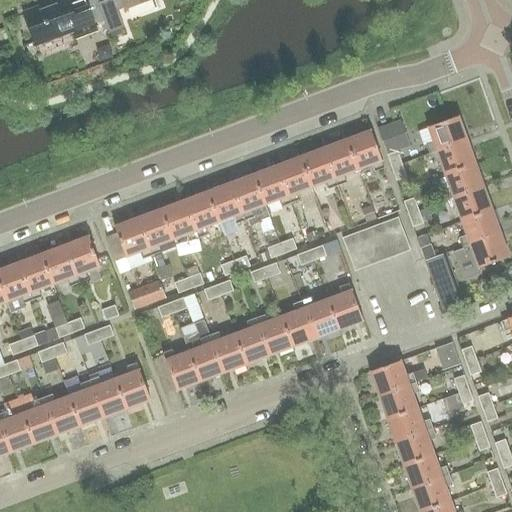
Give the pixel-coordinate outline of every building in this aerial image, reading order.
[(75,36),(95,29),(85,1),(70,6),(67,0),(61,0),(24,14),(36,45),(74,31),(75,36)] [(118,12),(149,0),(109,0),(98,4),(109,33),(124,28),(118,12)] [(101,60),(115,56),(111,44),(97,48),(101,60)] [(427,145),(430,154),(467,141),(459,117),(428,128),(433,143),(427,145)] [(378,130),(388,156),(398,152),(411,147),(402,122),(378,130)] [(371,131),(347,140),(359,171),(372,166),(375,172),(385,169),(371,131)] [(359,171),(347,140),(324,149),(338,186),(347,183),(344,176),(359,171)] [(476,164),(467,141),(430,154),(433,164),(440,161),(445,175),(476,164)] [(338,186),(324,149),(301,157),(312,188),(326,183),(328,190),(338,186)] [(398,152),(388,156),(387,156),(392,168),(402,164),(398,152)] [(312,188),(301,157),(278,166),(292,203),(301,200),(298,193),(312,188)] [(407,177),(402,164),(392,168),(397,181),(407,177)] [(484,188),(476,164),(445,175),(450,189),(443,192),(447,201),(484,188)] [(292,203),(278,166),(254,175),(266,205),(279,200),(282,207),(292,203)] [(266,205),(254,175),(231,184),(245,221),(254,217),(252,211),(266,205)] [(245,221),(231,184),(208,192),(219,223),(233,218),(236,224),(245,221)] [(492,211),(484,188),(447,201),(450,210),(457,208),(462,222),(492,211)] [(219,223),(208,192),(185,201),(199,238),(208,235),(205,228),(219,223)] [(419,211),(415,199),(405,203),(409,214),(419,211)] [(199,238),(185,201),(161,210),(173,240),(187,235),(189,242),(199,238)] [(375,215),(373,207),(362,211),(365,219),(375,215)] [(173,240),(161,210),(138,219),(152,256),(162,252),(159,246),(173,240)] [(424,225),(419,211),(409,214),(414,228),(424,225)] [(501,234),(492,211),(462,222),(467,236),(460,238),(463,248),(501,234)] [(402,227),(398,218),(384,223),(388,232),(391,231),(402,227)] [(152,256),(138,219),(115,227),(126,258),(141,252),(143,259),(152,256)] [(388,232),(384,223),(371,228),(374,237),(380,235),(388,232)] [(411,251),(402,227),(391,231),(399,255),(411,251)] [(374,237),(371,228),(357,233),(360,243),(369,239),(374,237)] [(399,255),(391,231),(388,232),(380,235),(388,259),(399,255)] [(307,236),(310,244),(317,241),(314,233),(307,236)] [(360,243),(357,233),(343,238),(346,248),(358,244),(360,243)] [(509,258),(501,234),(463,248),(467,257),(473,254),(479,269),(509,258)] [(380,235),(374,237),(369,239),(377,263),(388,259),(380,235)] [(436,258),(428,235),(418,239),(426,261),(436,258)] [(100,268),(99,263),(92,245),(89,237),(66,246),(80,283),(88,280),(86,273),(100,268)] [(297,249),(293,238),(280,243),(284,254),(297,249)] [(377,263),(369,239),(360,243),(358,244),(366,267),(377,263)] [(101,241),(92,245),(99,263),(108,259),(101,241)] [(284,254),(280,243),(267,248),(271,258),(284,254)] [(366,267),(358,244),(346,248),(355,271),(366,267)] [(80,283),(66,246),(42,255),(54,285),(67,280),(70,287),(80,283)] [(327,256),(323,247),(310,251),(314,261),(327,256)] [(314,261),(310,251),(298,256),(301,266),(314,261)] [(54,285),(42,255),(19,263),(33,301),(42,297),(39,290),(54,285)] [(250,266),(247,257),(234,261),(237,271),(250,266)] [(440,271),(436,258),(426,261),(430,275),(440,271)] [(237,271),(234,261),(221,266),(225,276),(237,271)] [(19,263),(0,270),(0,283),(7,302),(12,314),(25,308),(23,304),(33,301),(19,263)] [(281,274),(277,263),(264,268),(268,279),(281,274)] [(442,274),(449,288),(472,277),(466,263),(442,274)] [(268,279),(264,268),(251,273),(255,283),(268,279)] [(204,283),(201,274),(187,279),(191,288),(204,283)] [(191,288),(187,279),(175,283),(179,293),(191,288)] [(234,292),(230,280),(217,285),(221,296),(234,292)] [(165,298),(159,281),(128,292),(134,308),(145,306),(165,298)] [(342,295),(329,300),(340,330),(363,321),(349,284),(339,288),(342,295)] [(221,296),(217,285),(204,290),(208,301),(221,296)] [(188,309),(184,298),(171,303),(174,314),(188,309)] [(340,330),(329,300),(314,305),(312,298),(303,302),(317,339),(340,330)] [(317,339),(303,302),(293,305),(296,312),(282,317),(293,348),(317,339)] [(174,314),(171,303),(158,308),(162,318),(174,314)] [(119,316),(115,306),(102,311),(106,321),(119,316)] [(293,348),(282,317),(268,322),(265,316),(256,319),(270,356),(293,348)] [(511,318),(502,322),(506,332),(511,329),(511,318)] [(84,329),(81,319),(68,324),(72,333),(84,329)] [(270,356),(256,319),(247,322),(249,329),(235,335),(247,365),(270,356)] [(224,374),(210,336),(211,336),(205,320),(194,323),(197,332),(184,337),(189,352),(200,382),(224,374)] [(72,333),(68,324),(56,328),(59,338),(72,333)] [(114,336),(110,326),(98,330),(101,340),(114,336)] [(49,342),(45,332),(32,337),(29,329),(19,333),(22,340),(22,341),(25,351),(49,342)] [(101,340),(98,330),(84,335),(88,345),(101,340)] [(247,365),(235,335),(222,340),(219,333),(211,336),(210,336),(224,374),(247,365)] [(25,351),(22,341),(9,345),(13,355),(25,351)] [(68,353),(64,343),(51,348),(55,358),(68,353)] [(457,366),(453,357),(457,355),(452,343),(436,349),(443,371),(457,366)] [(477,360),(472,346),(467,348),(462,350),(467,363),(477,360)] [(55,358),(51,348),(38,353),(42,363),(55,358)] [(200,382),(189,352),(175,357),(173,350),(163,354),(177,391),(200,382)] [(21,371),(17,360),(5,365),(8,375),(21,371)] [(482,372),(477,360),(467,363),(471,375),(475,374),(475,375),(482,372)] [(406,376),(401,362),(370,373),(379,396),(416,383),(413,374),(406,376)] [(129,374),(116,379),(127,410),(151,401),(137,364),(127,367),(129,374)] [(0,378),(8,375),(5,365),(0,366),(0,378)] [(469,390),(464,375),(454,379),(459,394),(469,390)] [(127,410),(116,379),(102,385),(99,378),(90,381),(104,418),(127,410)] [(104,418),(90,381),(81,385),(83,392),(70,397),(81,427),(104,418)] [(420,392),(416,383),(379,396),(387,419),(417,408),(413,395),(420,392)] [(473,401),(469,390),(459,394),(463,404),(473,401)] [(494,406),(489,393),(478,397),(483,410),(494,406)] [(81,427),(70,397),(56,402),(53,395),(44,399),(58,436),(81,427)] [(58,436),(44,399),(34,402),(37,409),(23,414),(34,445),(58,436)] [(498,419),(494,406),(483,410),(487,422),(491,420),(492,421),(498,419)] [(423,423),(417,408),(387,419),(395,443),(433,429),(429,420),(423,423)] [(34,445),(23,414),(9,419),(7,412),(0,414),(0,423),(11,453),(34,445)] [(486,437),(481,422),(471,426),(476,440),(486,437)] [(0,457),(11,453),(0,423),(0,457)] [(436,439),(433,429),(395,443),(403,466),(434,455),(429,441),(436,439)] [(490,448),(486,437),(476,440),(480,452),(490,448)] [(510,453),(506,439),(495,444),(500,457),(510,453)] [(511,467),(511,457),(510,453),(500,457),(504,469),(508,467),(509,468),(511,467)] [(439,469),(434,455),(403,466),(412,489),(449,476),(446,467),(439,469)] [(502,483),(497,469),(487,473),(492,487),(502,483)] [(453,486),(449,476),(412,489),(419,511),(422,511),(451,502),(446,488),(453,486)] [(506,494),(502,483),(492,487),(496,498),(506,494)] [(454,511),(451,502),(422,511),(454,511)]
